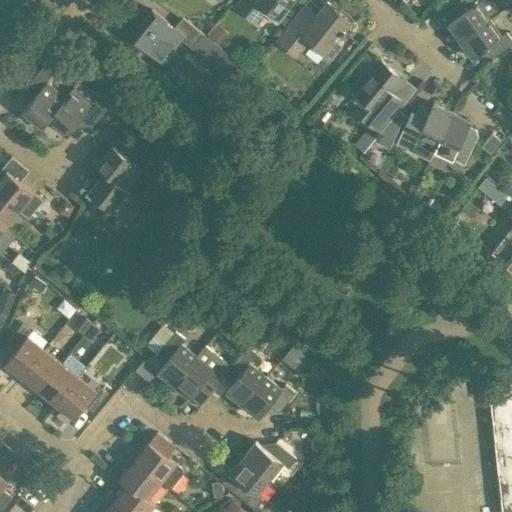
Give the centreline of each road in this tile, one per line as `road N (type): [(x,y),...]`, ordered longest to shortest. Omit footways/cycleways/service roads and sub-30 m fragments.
road 1 (residential): [(75,457),(127,403),(186,435),(214,428)]
road 2 (residential): [(366,0),(454,72),(467,101)]
road 3 (residential): [(0,99),(82,0)]
